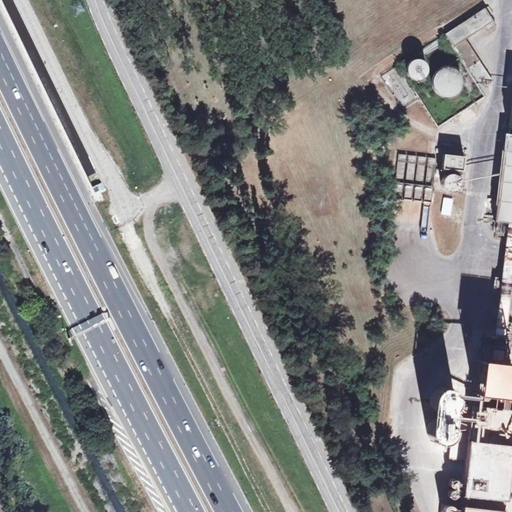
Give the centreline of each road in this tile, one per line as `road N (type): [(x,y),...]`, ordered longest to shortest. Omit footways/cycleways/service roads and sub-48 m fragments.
road 1 (tertiary): [(95,0),(338,511)]
road 2 (motorway): [(227,511),(0,65)]
road 3 (motorway): [(0,145),(187,511)]
road 4 (unclassified): [(426,511),(395,431),(399,370),(450,334),(462,314),(467,257)]
road 5 (unclassified): [(467,257),(502,55)]
road 6 (track): [(0,339),(89,511)]
